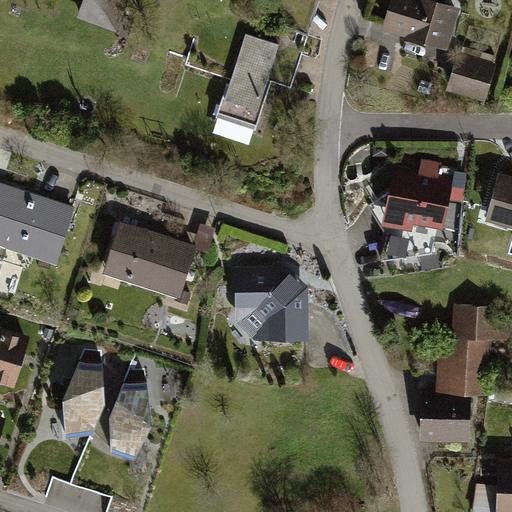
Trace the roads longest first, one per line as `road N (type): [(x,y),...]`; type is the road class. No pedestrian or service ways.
road 1 (residential): [(329,232),(282,225),(0,136)]
road 2 (residential): [(415,511),(385,375),(329,232)]
road 3 (residential): [(328,120),(511,121)]
road 4 (residential): [(328,120),(353,0)]
